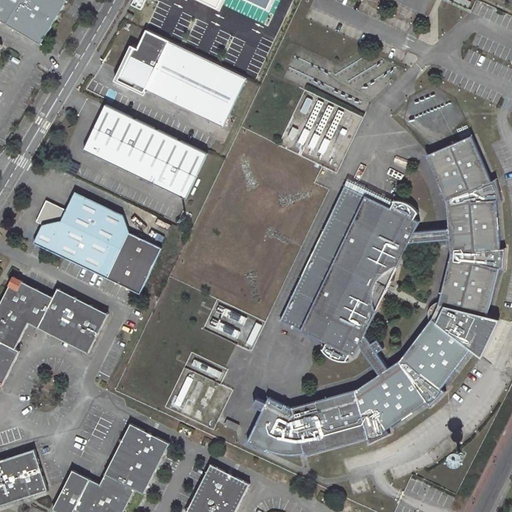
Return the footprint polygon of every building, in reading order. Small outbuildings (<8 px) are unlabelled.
[(0,0),(0,20),(3,22),(40,44),(67,0),(0,0)] [(245,0),(269,11),(274,0),(245,0)] [(244,77),(143,27),(130,55),(127,54),(118,73),(126,78),(124,81),(130,85),(130,87),(131,89),(133,90),(136,90),(137,88),(139,84),(145,86),(143,89),(220,128),(244,77)] [(298,124),(299,138),(340,136),(339,116),(351,116),(351,108),(331,108),(330,97),(302,98),(302,114),(306,114),(307,124),(298,124)] [(82,148),(182,197),(205,151),(106,101),(82,148)] [(433,318),(401,361),(392,367),(382,375),(359,393),(293,407),(270,396),(265,405),(256,400),(253,408),(262,413),(246,445),(268,455),(269,452),(272,455),(278,458),(285,460),(288,461),(295,461),(297,460),(303,458),(307,457),(307,459),(373,444),(393,436),(391,431),(432,405),(435,409),(450,394),(447,391),(477,350),(474,348),(476,343),(481,345),(490,327),(485,325),(488,318),(492,320),(506,271),(510,272),(511,254),(511,250),(507,250),(503,203),(510,200),(504,180),(499,181),(481,136),(433,155),(453,202),(453,230),(453,243),(453,257),(440,304),(445,306),(438,320),(433,318)] [(352,186),(285,322),(331,344),(327,352),(330,355),(332,357),(336,359),(342,362),(345,362),(348,363),(352,363),(355,356),(360,358),(365,348),(371,335),(415,246),(422,232),(426,224),(421,221),(424,214),(423,214),(422,211),(419,209),(414,206),(408,204),(401,203),(398,209),(352,186)] [(123,213),(74,189),(65,208),(46,198),(35,220),(42,223),(33,241),(107,277),(140,294),(162,248),(129,231),(123,213)] [(453,230),(422,232),(415,246),(453,243),(453,230)] [(29,277),(20,272),(16,281),(24,286),(25,286),(29,277)] [(16,281),(0,311),(0,380),(5,383),(7,384),(27,348),(22,346),(35,321),(95,351),(116,313),(65,286),(62,293),(29,277),(25,286),(24,286),(16,281)] [(490,327),(481,345),(476,343),(474,348),(477,350),(488,358),(505,324),(492,320),(488,318),(485,325),(490,327)] [(365,348),(382,375),(392,367),(371,335),(365,348)] [(0,398),(0,397),(0,508),(52,492),(40,449),(0,460),(0,398)] [(129,422),(99,483),(70,469),(52,507),(59,511),(122,511),(135,489),(143,493),(168,443),(129,422)] [(238,428),(226,422),(223,428),(235,433),(238,428)] [(235,511),(250,484),(209,462),(185,511),(235,511)]
